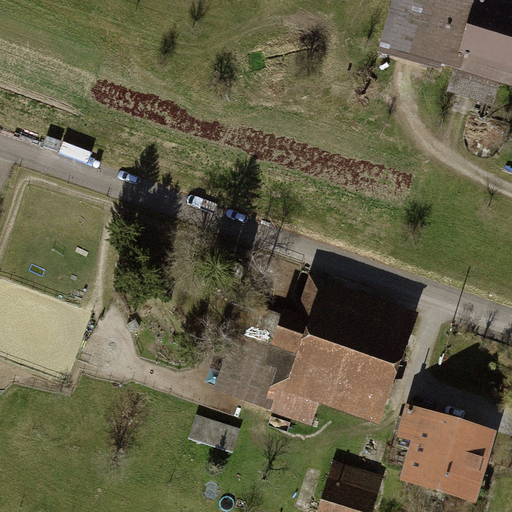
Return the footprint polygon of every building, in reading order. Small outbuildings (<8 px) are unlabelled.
[(399,0),(384,49),(511,87),(511,10),(477,0),(399,0)] [(409,313),(311,280),(281,368),(271,364),(259,400),(309,418),(317,394),(375,413),(409,313)] [(491,432),(409,408),(402,434),(414,437),(403,476),(472,496),(491,432)] [(193,445),(239,453),(243,427),(197,419),(193,445)] [(370,511),(380,481),(334,467),(320,511),(370,511)]
